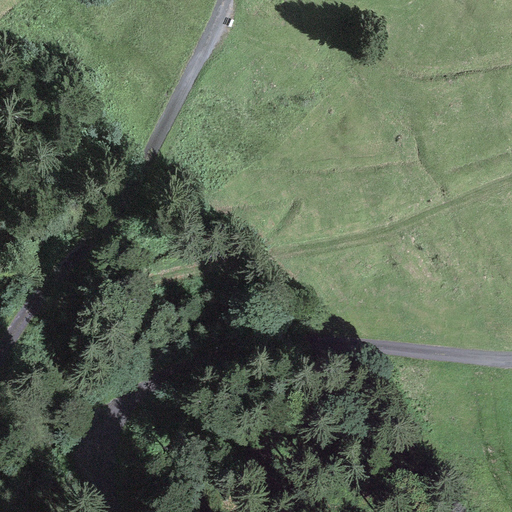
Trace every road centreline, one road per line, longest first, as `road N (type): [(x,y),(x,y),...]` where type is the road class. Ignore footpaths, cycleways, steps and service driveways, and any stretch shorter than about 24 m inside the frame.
road 1 (unclassified): [(511,360),(357,344),(265,345),(191,363),(128,406),(112,428),(104,482),(113,511)]
road 2 (unclassified): [(0,362),(42,292),(134,183),(225,0)]
